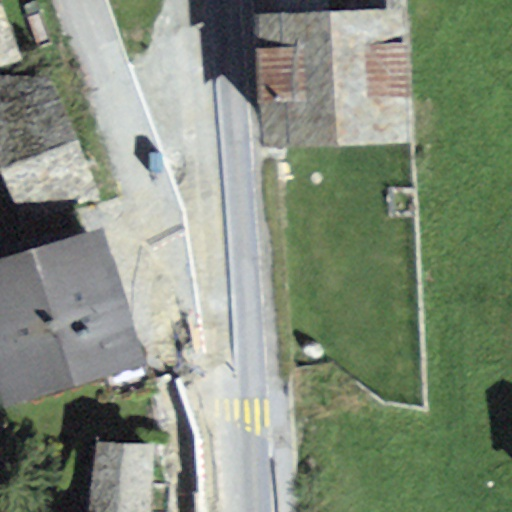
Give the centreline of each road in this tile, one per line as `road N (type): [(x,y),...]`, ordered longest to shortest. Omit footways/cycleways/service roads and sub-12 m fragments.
road 1 (residential): [(73,0),(174,291),(233,390)]
road 2 (secondary): [(213,0),(233,390)]
road 3 (secondary): [(233,390),(240,511)]
